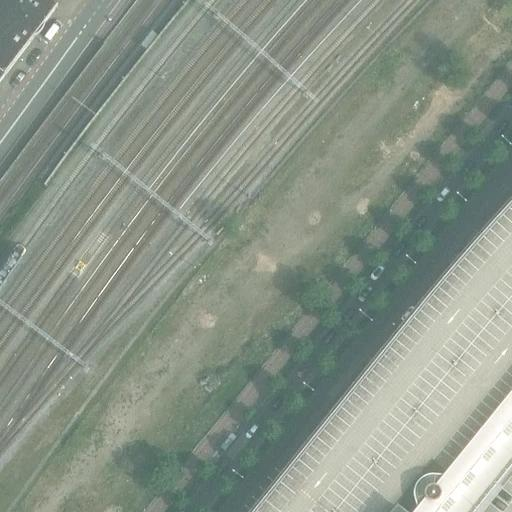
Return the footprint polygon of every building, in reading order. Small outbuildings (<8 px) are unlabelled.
[(511,0),(445,0),(378,83),(432,127),(445,137),(511,54),(511,0)] [(369,76),(252,220),(261,227),(315,271),(432,127),(378,83),(369,76)] [(511,511),(511,214),(503,224),(457,276),(432,305),(417,324),(315,449),(287,483),(264,511),(511,511)] [(261,227),(167,343),(221,386),(234,397),(328,281),(315,271),(261,227)] [(154,332),(37,475),(51,486),(52,486),(82,511),(119,511),(221,386),(167,343),(154,332)] [(51,486),(29,511),(82,511),(52,486),(51,486)]
